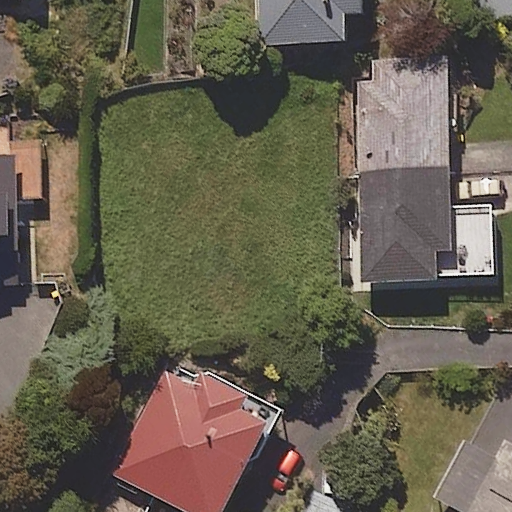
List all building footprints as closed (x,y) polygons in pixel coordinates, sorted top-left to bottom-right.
[(259,0),(260,45),(352,45),(351,16),(368,16),(367,0),(259,0)] [(511,0),(479,0),(481,21),(511,17),(511,0)] [(451,59),(382,61),(383,82),(360,83),(367,286),(499,281),(497,211),(456,212),(451,59)] [(0,286),(22,286),(18,138),(0,138),(0,286)] [(231,511),(285,414),(177,356),(113,474),(183,511),(231,511)] [(497,457),(472,443),(439,498),(463,511),(511,511),(511,442),(507,439),(497,457)] [(346,511),(319,494),(307,511),(346,511)]
